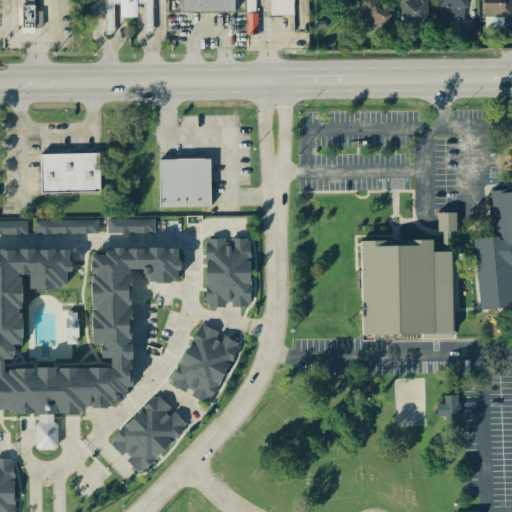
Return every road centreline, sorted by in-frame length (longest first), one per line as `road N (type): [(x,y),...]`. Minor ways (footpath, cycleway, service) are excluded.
road 1 (residential): [(276,171),(270,354),(239,411),(149,511)]
road 2 (secondary): [(0,82),(276,80)]
road 3 (secondary): [(367,78),(511,76)]
